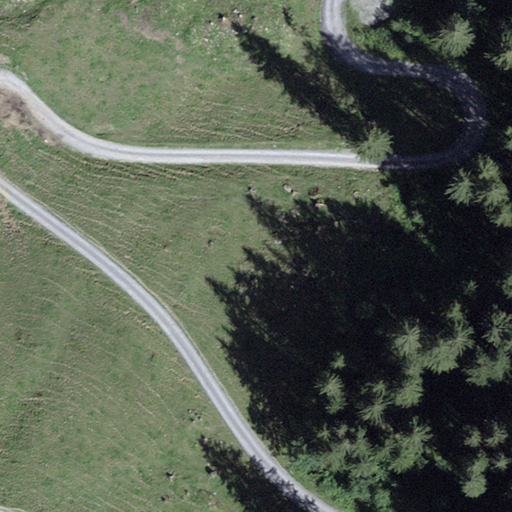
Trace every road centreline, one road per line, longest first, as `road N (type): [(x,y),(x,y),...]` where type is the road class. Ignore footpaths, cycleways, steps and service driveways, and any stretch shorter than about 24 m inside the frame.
road 1 (track): [(330,0),(331,46),(350,61),(436,75),(465,95),(470,119),(459,149),(424,159),(104,154),(59,135),(12,82),(0,81)]
road 2 (track): [(0,188),(134,291),(182,349),(270,487),(300,511)]
